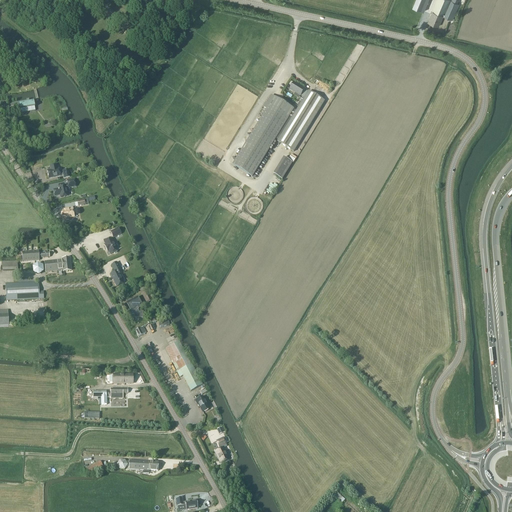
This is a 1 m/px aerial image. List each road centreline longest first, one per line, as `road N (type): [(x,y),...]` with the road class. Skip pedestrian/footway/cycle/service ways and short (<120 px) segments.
road 1 (tertiary): [(239,0),(439,46),(463,56),(481,77),(482,114),(449,180),(463,340),(438,385),(434,412),(450,450)]
road 2 (unclassified): [(228,511),(102,294),(0,142)]
road 3 (motorway): [(511,166),(484,228),(502,417)]
road 4 (motorway): [(509,399),(494,227),(511,191)]
road 5 (track): [(178,426),(89,428),(66,454),(0,451)]
